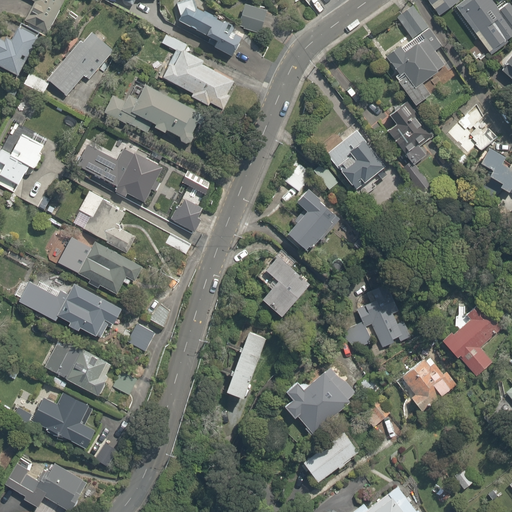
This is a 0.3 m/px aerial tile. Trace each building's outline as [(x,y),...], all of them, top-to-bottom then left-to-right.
[(30,0),(32,1),(29,8),(57,21),(66,0),(30,0)] [(455,0),(421,0),(434,17),(455,0)] [(503,0),(495,6),(490,0),(460,0),(451,7),(484,52),(505,37),(506,39),(511,34),(511,33),(511,32),(511,7),(506,0),(503,0)] [(263,11),(241,5),(236,24),(258,30),(263,11)] [(409,38),(383,55),(387,62),(386,63),(394,74),(390,77),(412,106),(426,95),(420,87),(422,86),(420,83),(444,65),(433,49),(439,45),(428,28),(425,30),(410,7),(395,17),(409,38)] [(187,13),(179,8),(173,19),(190,28),(190,30),(196,33),(195,36),(209,44),(208,47),(227,58),(239,37),(230,32),(226,40),(224,38),(232,24),(220,18),(218,21),(213,18),(214,16),(200,8),(197,13),(190,9),(187,13)] [(16,29),(13,27),(7,39),(2,37),(0,41),(0,69),(14,76),(36,34),(18,25),(16,29)] [(43,77),(63,95),(80,75),(86,80),(111,49),(89,31),(79,42),(75,39),(43,77)] [(185,45),(162,35),(158,43),(174,50),(168,64),(164,63),(158,78),(167,83),(166,85),(171,87),(172,85),(189,93),(188,97),(205,105),(206,103),(221,110),(228,95),(225,93),(231,78),(197,63),(199,60),(182,52),(185,45)] [(511,49),(499,64),(511,72),(511,49)] [(21,81),(20,84),(40,95),(47,83),(23,71),(18,80),(21,81)] [(122,100),(109,96),(102,112),(121,121),(120,124),(126,127),(132,115),(150,125),(149,128),(161,134),(163,130),(176,137),(174,141),(183,146),(190,133),(188,132),(199,112),(137,85),(133,97),(124,94),(122,100)] [(449,116),(443,122),(446,125),(440,132),(494,184),(493,186),(501,194),(511,173),(511,171),(488,150),(484,146),(492,138),(484,131),(482,133),(479,131),(481,128),(476,123),(485,114),(469,99),(451,118),(449,116)] [(20,116),(18,114),(14,122),(23,127),(27,119),(30,121),(35,111),(25,106),(26,104),(20,101),(16,109),(22,112),(20,116)] [(392,103),(383,112),(390,121),(379,130),(405,162),(398,168),(418,192),(426,185),(410,165),(426,152),(421,145),(430,138),(413,118),(417,115),(406,103),(392,103)] [(3,155),(0,153),(0,182),(8,186),(15,172),(26,177),(44,138),(31,131),(28,136),(15,130),(3,155)] [(326,192),(339,180),(344,186),(346,184),(351,190),(383,163),(355,130),(322,156),(326,161),(311,174),(310,175),(326,192)] [(140,202),(146,191),(153,195),(160,180),(153,176),(158,166),(121,148),(115,160),(84,145),(73,166),(112,186),(110,191),(122,197),(124,194),(140,202)] [(296,162),(282,180),(295,191),(309,173),(306,170),(296,162)] [(121,221),(119,225),(116,223),(123,212),(85,190),(74,209),(86,215),(79,229),(102,242),(121,253),(133,233),(125,228),(128,224),(121,221)] [(302,209),(280,234),(298,251),(305,243),(307,246),(328,224),(324,221),(331,213),(305,190),(295,202),(302,209)] [(201,206),(183,197),(177,207),(175,206),(168,219),(191,233),(198,220),(194,217),(201,206)] [(480,245),(489,274),(511,266),(511,250),(507,236),(480,245)] [(99,243),(97,246),(90,242),(88,246),(81,243),(79,246),(65,239),(63,242),(59,240),(50,257),(58,262),(60,258),(77,267),(73,274),(113,295),(120,281),(124,284),(127,279),(132,282),(139,268),(119,257),(121,254),(99,243)] [(278,250),(256,276),(265,289),(255,299),(273,317),(307,283),(303,280),(303,279),(304,279),(304,278),(304,277),(303,277),(303,276),(303,275),(303,274),(302,273),(302,272),(301,272),(301,271),(300,270),(299,270),(299,269),(298,269),(297,269),(296,269),(296,268),(295,268),(294,268),(293,268),(292,268),(291,269),(290,269),(287,267),(291,261),(278,250)] [(63,326),(74,331),(76,329),(93,337),(102,318),(107,320),(114,307),(70,286),(66,295),(57,290),(55,295),(26,281),(15,303),(53,321),(55,317),(65,322),(63,326)] [(379,285),(341,300),(358,345),(368,341),(363,327),(370,324),(383,358),(404,350),(379,285)] [(146,311),(143,318),(160,329),(166,310),(157,303),(152,314),(146,311)] [(447,334),(437,344),(451,360),(454,357),(473,377),(489,360),(477,348),(490,335),(496,330),(476,310),(449,336),(447,334)] [(155,329),(138,320),(127,339),(144,349),(155,329)] [(264,338),(247,332),(225,391),(242,397),(264,338)] [(43,366),(63,377),(61,380),(94,398),(96,394),(103,380),(93,374),(97,367),(90,363),(94,355),(79,347),(75,355),(55,345),(43,366)] [(405,399),(410,405),(412,404),(417,411),(454,381),(445,370),(441,374),(429,359),(424,363),(420,358),(396,376),(411,394),(405,399)] [(308,437),(335,410),(339,414),(349,404),(346,400),(354,392),(324,366),(299,390),(291,382),(280,393),(289,402),(281,411),(289,419),(293,416),(303,426),(300,429),(308,437)] [(64,383),(50,375),(46,383),(60,391),(64,383)] [(511,416),(511,382),(501,392),(510,403),(504,408),(511,416)] [(29,419),(41,426),(40,428),(59,438),(61,436),(83,448),(93,429),(80,422),(88,408),(61,394),(55,405),(40,397),(29,419)] [(373,394),(355,412),(370,428),(389,410),(373,394)] [(296,463),(312,482),(331,465),(334,469),(357,450),(338,427),(296,463)] [(93,460),(102,467),(110,455),(108,453),(111,448),(105,443),(108,440),(100,434),(87,452),(95,458),(93,460)] [(25,475),(27,471),(15,463),(2,485),(23,497),(21,501),(34,509),(40,498),(64,511),(66,511),(74,499),(84,483),(51,463),(41,479),(37,477),(35,481),(25,475)] [(471,482),(462,468),(451,476),(460,489),(471,482)] [(387,492),(385,490),(365,507),(362,503),(351,511),(418,511),(415,508),(396,485),(387,492)] [(97,494),(84,488),(79,499),(91,505),(97,494)]
